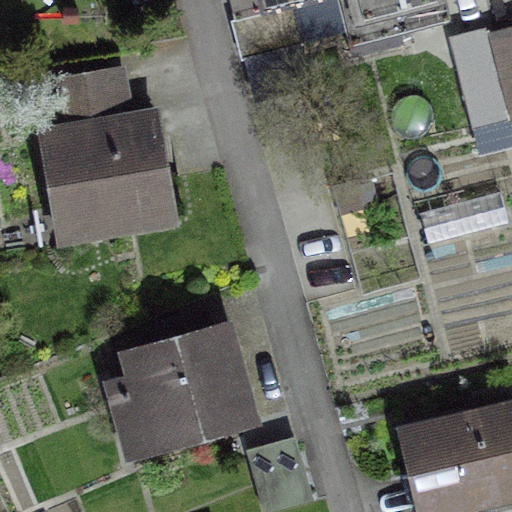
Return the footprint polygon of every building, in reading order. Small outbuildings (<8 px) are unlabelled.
[(445,0),(222,0),(238,66),(300,51),(291,12),(331,2),(341,45),(450,18),(445,0)] [(511,44),(486,51),(505,128),(511,126),(511,44)] [(505,128),(486,51),(454,59),(474,136),(505,128)] [(64,131),(33,136),(50,252),(169,234),(151,115),(128,118),(121,75),(57,85),(64,131)] [(224,330),(112,358),(125,409),(102,415),(115,468),(250,434),(224,330)] [(511,413),(510,408),(387,441),(406,511),(504,511),(511,510),(511,413)] [(266,510),(314,498),(298,435),(250,447),(266,510)]
